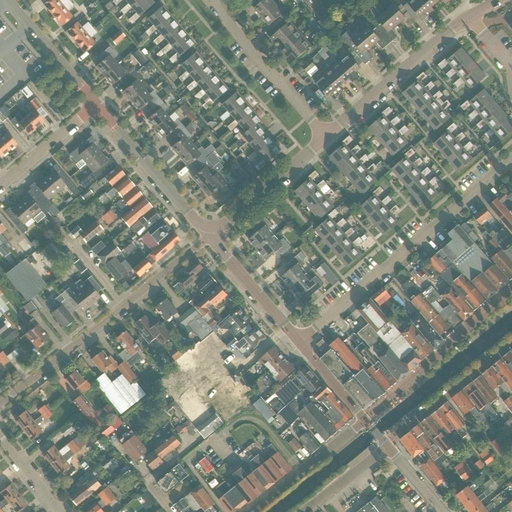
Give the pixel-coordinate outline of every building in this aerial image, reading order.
[(57,0),(50,0),(44,6),(53,16),(70,2),(68,0),(60,0),(59,1),(57,0)] [(124,15),(131,8),(131,7),(139,0),(124,0),(128,5),(121,11),(124,15)] [(131,8),(136,14),(128,20),(132,24),(140,17),(139,16),(154,4),(150,0),(139,0),(131,7),(131,8)] [(271,0),(264,0),(254,9),(262,18),(276,6),(271,0)] [(419,0),(412,0),(408,4),(420,18),(425,13),(430,19),(433,16),(419,0)] [(437,4),(433,0),(419,0),(433,16),(437,13),(432,7),(437,4)] [(104,6),(108,11),(114,6),(109,1),(104,6)] [(70,2),(53,16),(61,27),(72,17),(68,12),(74,7),(70,2)] [(394,5),(386,12),(386,13),(397,25),(401,21),(407,28),(415,21),(407,12),(403,15),(394,5)] [(145,33),(138,39),(142,42),(148,37),(156,30),(155,29),(170,16),(162,6),(147,19),(153,26),(145,33)] [(262,18),(270,26),(274,23),(276,26),(286,18),(283,15),(284,14),(276,6),(262,18)] [(355,12),(359,17),(364,13),(359,8),(355,12)] [(397,25),(386,13),(386,12),(378,20),(381,24),(377,27),(382,33),(390,43),(398,36),(392,29),(397,25)] [(156,46),(164,39),(163,38),(178,25),(170,16),(155,29),(156,30),(161,35),(153,42),(156,46)] [(297,30),(290,22),(276,33),(276,34),(271,38),(274,42),(279,37),(283,42),(297,30)] [(390,43),(382,33),(377,27),(373,31),(369,27),(366,22),(357,30),(361,35),(371,46),(376,43),(382,50),(390,43)] [(77,23),(66,32),(75,43),(92,28),(88,23),(82,28),(77,23)] [(164,55),(172,48),(171,47),(186,34),(178,25),(163,38),(164,39),(169,44),(161,51),(164,55)] [(75,43),(84,53),(95,44),(91,39),(97,34),(92,28),(75,43)] [(110,39),(115,45),(125,36),(120,30),(110,39)] [(285,55),(304,39),(297,30),(283,42),(287,47),(282,51),(285,55)] [(318,34),(322,39),(327,34),(323,30),(318,34)] [(357,30),(352,34),(349,30),(341,37),(365,65),(373,58),(367,51),(371,46),(361,35),(357,30)] [(172,48),(177,53),(169,60),(172,64),(180,57),(179,56),(194,43),(186,34),(171,47),(172,48)] [(297,59),(311,47),(304,39),(285,55),(288,58),(293,53),(297,59)] [(117,65),(113,60),(117,57),(110,48),(99,57),(103,62),(97,67),(104,76),(117,65)] [(470,58),(462,48),(447,61),(446,59),(438,65),(442,69),(449,63),(453,69),(455,71),(470,58)] [(131,55),(140,66),(147,60),(138,50),(131,55)] [(203,62),(195,52),(181,65),(186,71),(178,78),(182,82),(189,75),(189,74),(203,62)] [(361,69),(349,54),(340,62),(357,81),(360,79),(356,73),(361,69)] [(450,79),(457,73),(461,78),(463,80),(478,67),(470,58),(455,71),(453,69),(446,75),(450,79)] [(311,60),(303,68),(307,73),(315,66),(311,60)] [(198,84),(197,84),(211,71),(203,62),(189,74),(189,75),(194,81),(186,87),(190,91),(198,84)] [(357,81),(340,62),(332,69),(344,83),(349,79),(354,84),(357,81)] [(136,73),(133,69),(130,71),(126,67),(122,71),(117,65),(104,76),(113,86),(119,80),(123,84),(136,73)] [(478,67),(463,80),(461,78),(454,84),(458,88),(465,82),(471,89),(486,76),(478,67)] [(332,69),(324,76),(341,95),(344,93),(339,87),(344,83),(332,69)] [(198,84),(202,90),(194,97),(197,100),(205,93),(219,80),(211,71),(197,84),(198,84)] [(131,101),(145,90),(141,85),(144,82),(136,73),(123,84),(123,85),(125,84),(129,88),(124,93),(131,101)] [(418,81),(403,94),(411,103),(427,90),(425,88),(420,83),(427,77),(424,73),(416,79),(418,81)] [(324,76),(315,83),(328,97),(333,93),(337,98),(341,95),(324,76)] [(213,102),(228,89),(219,80),(205,93),(210,99),(202,105),(206,110),(214,103),(213,102)] [(432,82),(425,88),(427,90),(411,103),(419,113),(435,99),(433,97),(428,92),(435,86),(432,82)] [(27,98),(32,94),(26,87),(21,91),(27,98)] [(153,92),(150,95),(145,90),(131,101),(140,112),(148,104),(151,108),(161,100),(153,92)] [(492,99),(484,90),(470,102),(468,101),(461,107),(464,111),(471,105),(476,110),(477,112),(492,99)] [(244,102),(236,92),(220,106),(225,113),(218,119),(221,123),(228,116),(244,102)] [(443,96),(440,92),(433,97),(435,99),(419,113),(427,122),(443,109),(441,107),(437,102),(443,96)] [(15,94),(6,103),(12,108),(20,99),(15,94)] [(34,99),(25,107),(30,113),(26,117),(35,128),(44,121),(36,112),(42,108),(34,99)] [(485,122),(500,109),(492,99),(477,112),(476,110),(469,116),(472,120),(479,114),(484,120),(485,122)] [(155,129),(169,117),(165,113),(169,110),(161,100),(151,108),(156,113),(148,120),(155,129)] [(441,107),(443,109),(427,122),(436,131),(451,118),(444,111),(451,105),(448,101),(441,107)] [(236,126),(236,125),(252,111),(244,102),(228,116),(233,122),(226,128),(229,132),(236,126)] [(3,106),(0,108),(0,111),(6,119),(10,115),(3,106)] [(181,110),(184,114),(189,110),(186,106),(181,110)] [(383,116),(369,128),(377,138),(392,125),(390,123),(386,118),(393,112),(389,108),(382,114),(383,116)] [(484,120),(477,125),(480,130),(487,124),(492,129),(493,131),(508,118),(500,109),(485,122),(484,120)] [(237,141),(243,136),(242,135),(256,123),(260,120),(252,111),(236,125),(236,126),(241,131),(233,137),(237,141)] [(18,115),(10,122),(20,134),(23,131),(27,135),(30,133),(31,134),(35,130),(34,129),(35,128),(26,117),(22,120),(18,115)] [(185,128),(177,120),(174,123),(169,117),(155,129),(164,139),(172,132),(176,136),(185,128)] [(398,133),(394,127),(401,121),(397,117),(390,123),(392,125),(377,138),(385,147),(400,135),(398,133)] [(501,141),(511,131),(511,122),(508,118),(493,131),(492,129),(485,135),(488,139),(495,133),(501,141)] [(251,145),(250,145),(264,132),(256,123),(242,135),(243,136),(247,141),(239,148),(243,152),(251,145)] [(448,132),(433,145),(442,154),(457,141),(455,139),(451,134),(458,128),(454,124),(447,130),(448,132)] [(8,131),(3,125),(0,127),(0,140),(9,151),(16,144),(7,133),(8,131)] [(385,147),(393,157),(408,144),(402,137),(409,131),(405,127),(398,133),(400,135),(385,147)] [(193,145),(189,141),(193,138),(185,128),(176,136),(180,141),(172,148),(179,157),(193,145)] [(259,155),(258,154),(272,141),(264,132),(250,145),(251,145),(255,151),(247,158),(251,161),(259,155)] [(465,150),(463,148),(459,143),(466,137),(462,133),(455,139),(457,141),(442,154),(449,163),(465,150)] [(344,145),(330,157),(338,167),(353,154),(351,152),(346,146),(353,140),(350,136),(342,143),(344,145)] [(100,153),(93,144),(96,142),(91,137),(70,155),(77,164),(82,160),(86,165),(100,153)] [(0,140),(0,158),(9,151),(0,140)] [(266,163),(280,151),(272,141),(258,154),(259,155),(263,160),(255,167),(259,171),(267,164),(266,163)] [(449,163),(458,173),(473,160),(467,153),(474,147),(470,143),(463,148),(465,150),(449,163)] [(193,162),(197,166),(206,159),(206,160),(214,153),(216,151),(211,145),(204,151),(202,148),(198,151),(193,145),(179,157),(188,166),(193,162)] [(361,163),(359,161),(355,156),(361,150),(358,146),(351,152),(353,154),(338,167),(346,176),(361,163)] [(406,158),(391,170),(399,180),(414,167),(413,165),(408,159),(415,153),(412,150),(404,156),(406,158)] [(107,161),(100,153),(86,165),(93,173),(81,183),(85,188),(93,182),(114,164),(110,159),(107,161)] [(201,171),(193,178),(201,187),(214,176),(213,175),(218,172),(219,173),(223,169),(219,164),(221,162),(214,153),(206,160),(206,159),(197,166),(201,171)] [(367,170),(362,165),(369,159),(366,155),(359,161),(361,163),(346,176),(354,185),(369,172),(367,170)] [(420,159),(413,165),(414,167),(399,180),(407,189),(422,176),(421,174),(416,169),(423,163),(420,159)] [(354,185),(362,195),(377,182),(370,174),(377,168),(374,164),(367,170),(369,172),(354,185)] [(57,193),(65,186),(74,197),(80,192),(74,186),(56,165),(51,169),(53,172),(45,179),(57,193)] [(117,167),(98,183),(100,186),(107,180),(112,187),(125,176),(117,167)] [(431,172),(428,168),(421,174),(422,176),(407,189),(415,198),(430,185),(429,183),(424,178),(431,172)] [(310,179),(295,192),(303,202),(318,189),(317,187),(312,181),(319,175),(315,171),(308,178),(310,179)] [(219,173),(218,172),(213,175),(214,176),(201,187),(209,197),(217,190),(221,195),(231,187),(219,173)] [(415,198),(423,208),(438,195),(432,188),(439,182),(436,177),(429,183),(430,185),(415,198)] [(126,178),(109,192),(106,194),(110,199),(115,195),(114,194),(117,192),(122,198),(134,187),(126,178)] [(53,205),(48,200),(57,193),(45,179),(37,186),(34,183),(29,188),(31,190),(49,211),(53,216),(58,212),(53,205)] [(303,202),(311,211),(326,198),(325,196),(320,191),(327,185),(323,181),(317,187),(318,189),(303,202)] [(375,195),(360,208),(368,217),(383,205),(382,203),(377,197),(384,191),(380,187),(373,193),(375,195)] [(79,195),(83,200),(92,192),(88,188),(79,195)] [(135,188),(123,199),(122,198),(116,204),(123,213),(135,202),(142,196),(135,188)] [(511,193),(508,189),(501,196),(505,201),(508,198),(511,202),(511,193)] [(28,197),(20,204),(32,218),(36,223),(49,211),(31,190),(26,194),(28,197)] [(311,211),(319,220),(334,207),(328,200),(335,194),(332,190),(325,196),(326,198),(311,211)] [(98,199),(102,203),(107,198),(103,194),(98,199)] [(368,217),(376,227),(391,214),(389,212),(385,207),(392,201),(389,197),(382,203),(383,205),(368,217)] [(144,198),(131,209),(121,218),(121,219),(120,221),(123,225),(126,224),(129,227),(152,208),(144,198)] [(491,207),(509,229),(511,232),(511,215),(499,200),(491,207)] [(24,225),(32,218),(20,204),(12,211),(9,208),(4,213),(22,234),(28,230),(24,225)] [(376,227),(384,236),(399,223),(393,216),(400,210),(396,206),(389,212),(391,214),(376,227)] [(485,208),(474,217),(480,224),(491,215),(485,208)] [(153,209),(131,227),(136,232),(141,227),(139,225),(141,223),(146,230),(160,217),(153,209)] [(104,220),(108,226),(117,218),(110,210),(102,217),(104,220)] [(329,218),(315,231),(323,240),(338,227),(337,225),(332,220),(339,214),(335,210),(328,216),(329,218)] [(80,236),(86,243),(96,234),(97,235),(103,230),(99,225),(104,220),(102,217),(96,222),(80,236)] [(275,236),(270,229),(273,226),(266,217),(253,228),(257,233),(249,240),(252,244),(253,243),(259,250),(275,236)] [(286,228),(293,223),(289,219),(283,224),(286,228)] [(346,236),(345,235),(340,229),(347,223),(343,219),(337,225),(338,227),(323,240),(331,249),(346,236)] [(159,245),(173,233),(163,221),(153,230),(152,228),(141,238),(152,251),(159,245)] [(465,223),(461,227),(468,235),(472,232),(465,223)] [(450,237),(441,245),(444,248),(442,250),(458,269),(475,288),(476,287),(488,300),(509,282),(510,281),(511,279),(511,261),(502,250),(492,259),(490,261),(474,242),(468,235),(459,225),(448,234),(450,237)] [(75,239),(82,232),(78,227),(70,233),(75,239)] [(354,246),(352,244),(348,238),(355,232),(352,228),(345,235),(346,236),(331,249),(339,259),(354,246)] [(511,261),(511,240),(508,236),(502,228),(497,233),(494,230),(489,234),(493,239),(497,245),(502,250),(511,261)] [(478,239),(472,232),(468,235),(474,242),(478,239)] [(149,255),(132,269),(139,277),(151,266),(155,262),(158,265),(174,252),(171,248),(180,240),(173,233),(159,245),(159,246),(149,255)] [(280,241),(275,236),(259,250),(264,256),(263,257),(266,261),(275,254),(279,258),(291,248),(284,238),(280,241)] [(339,259),(347,268),(362,255),(356,248),(363,242),(360,238),(352,244),(354,246),(339,259)] [(493,239),(489,243),(493,248),(497,245),(493,239)] [(123,249),(127,254),(135,247),(131,242),(123,249)] [(3,245),(0,247),(0,251),(4,257),(9,253),(3,245)] [(98,257),(104,265),(117,254),(110,246),(98,257)] [(433,289),(424,296),(426,299),(445,321),(447,319),(456,329),(462,323),(464,321),(473,313),(487,302),(475,288),(458,269),(442,250),(428,261),(440,275),(451,288),(442,296),(449,304),(443,309),(436,301),(441,297),(435,291),(433,289)] [(65,255),(70,261),(74,258),(69,251),(65,255)] [(307,274),(302,267),(305,264),(298,255),(285,266),(290,271),(281,278),(285,282),(285,281),(291,288),(307,274)] [(104,265),(118,281),(127,273),(114,257),(104,265)] [(7,274),(28,301),(47,286),(25,260),(7,274)] [(186,289),(198,278),(196,276),(204,269),(197,261),(196,261),(184,272),(188,276),(179,283),(186,289)] [(331,270),(324,277),(329,283),(337,277),(331,270)] [(316,276),(312,279),(307,274),(291,288),(296,294),(295,294),(299,299),(307,292),(311,296),(324,286),(316,276)] [(75,284),(80,291),(92,305),(100,298),(97,293),(101,290),(91,276),(82,283),(80,280),(75,284)] [(192,301),(196,306),(212,292),(210,289),(217,283),(210,276),(198,287),(202,292),(192,301)] [(410,280),(403,286),(412,297),(408,300),(420,313),(444,341),(454,332),(445,321),(426,299),(424,296),(410,280)] [(174,287),(179,293),(184,289),(179,282),(174,287)] [(196,306),(195,307),(204,316),(202,317),(207,323),(212,318),(208,313),(210,311),(206,306),(211,302),(215,306),(227,295),(219,286),(212,292),(196,306)] [(80,291),(75,295),(69,288),(61,295),(65,300),(74,312),(79,308),(83,313),(92,305),(80,291)] [(372,298),(379,306),(389,298),(382,289),(372,298)] [(55,292),(48,296),(50,300),(57,296),(55,292)] [(31,299),(39,309),(45,304),(38,294),(31,299)] [(74,312),(65,300),(61,295),(52,302),(58,309),(52,313),(63,328),(73,320),(73,319),(73,320),(69,315),(74,312)] [(401,334),(371,298),(357,310),(388,346),(387,347),(408,372),(409,372),(422,361),(422,360),(403,337),(402,337),(400,334),(401,334)] [(201,341),(213,331),(193,308),(181,317),(178,313),(167,299),(156,307),(167,321),(173,316),(176,321),(182,330),(188,325),(201,341)] [(37,310),(38,310),(31,302),(24,307),(30,315),(37,310)] [(239,307),(230,315),(218,326),(222,330),(228,324),(227,323),(229,321),(233,326),(231,328),(236,334),(242,329),(243,329),(252,322),(239,307)] [(420,313),(411,321),(435,350),(444,341),(420,313)] [(160,322),(156,325),(154,326),(146,316),(136,323),(144,334),(143,335),(149,344),(157,338),(163,345),(172,337),(160,322)] [(40,348),(43,345),(43,344),(48,339),(37,326),(32,319),(28,323),(33,329),(26,335),(37,349),(39,347),(40,348)] [(343,323),(333,330),(336,334),(346,327),(343,323)] [(369,324),(358,333),(371,349),(382,340),(380,338),(381,338),(369,324)] [(402,337),(403,336),(423,360),(434,352),(412,325),(400,334),(402,337)] [(237,340),(233,344),(239,351),(249,342),(254,348),(266,338),(256,327),(247,335),(244,337),(239,342),(237,340)] [(117,338),(126,349),(120,355),(130,367),(142,357),(137,351),(140,348),(126,331),(117,338)] [(234,336),(225,344),(229,348),(237,340),(234,336)] [(323,339),(316,345),(322,352),(325,355),(320,359),(365,410),(375,400),(374,399),(376,398),(377,399),(385,392),(386,392),(339,338),(329,347),(323,339)] [(387,391),(397,383),(377,360),(362,343),(355,349),(372,367),(375,365),(379,370),(373,375),(387,391)] [(264,370),(268,373),(271,371),(285,358),(275,347),(259,361),(262,364),(263,363),(267,367),(264,370)] [(10,353),(0,360),(0,361),(3,366),(10,361),(20,352),(17,348),(10,353)] [(0,353),(0,360),(10,353),(7,349),(2,352),(0,353)] [(389,349),(377,360),(397,383),(409,373),(389,349)] [(112,372),(118,367),(120,366),(116,361),(115,362),(111,356),(109,358),(103,351),(98,355),(97,354),(94,357),(94,358),(92,359),(103,372),(109,368),(112,372)] [(511,352),(510,351),(503,358),(511,370),(511,352)] [(285,358),(271,371),(268,373),(271,377),(274,375),(281,382),(295,369),(285,358)] [(511,373),(501,359),(494,366),(505,381),(511,390),(511,373)] [(120,366),(118,367),(125,375),(114,384),(105,373),(99,378),(94,372),(90,375),(95,381),(121,415),(147,394),(136,381),(138,379),(125,362),(120,366)] [(323,384),(316,376),(307,366),(303,370),(300,367),(294,373),(305,386),(304,386),(310,394),(308,396),(309,396),(315,391),(323,384)] [(511,391),(505,383),(493,366),(483,374),(495,390),(501,385),(505,391),(504,392),(509,398),(505,402),(511,411),(511,391)] [(236,370),(231,374),(236,381),(242,377),(236,370)] [(77,371),(66,379),(75,390),(80,386),(83,391),(89,386),(77,371)] [(481,375),(474,381),(491,404),(499,398),(481,375)] [(296,385),(290,378),(282,385),(284,387),(277,392),(289,406),(296,400),(303,409),(311,402),(315,408),(316,407),(320,412),(326,418),(327,417),(339,431),(354,418),(324,384),(316,392),(315,391),(309,396),(308,396),(303,390),(301,391),(296,385)] [(473,382),(463,389),(480,411),(485,407),(493,418),(497,414),(473,382)] [(52,390),(56,395),(62,391),(57,386),(52,390)] [(481,412),(479,413),(463,390),(452,398),(464,415),(470,410),(479,422),(480,421),(482,423),(487,420),(485,418),(481,412)] [(74,402),(86,417),(94,411),(81,395),(74,402)] [(315,408),(311,402),(303,409),(296,400),(289,406),(297,415),(299,414),(303,419),(305,417),(326,442),(338,432),(326,418),(320,412),(316,407),(315,408)] [(440,408),(456,428),(458,431),(466,424),(448,401),(440,408)] [(103,408),(108,413),(112,409),(108,404),(103,408)] [(43,415),(49,410),(45,405),(39,410),(43,415)] [(432,415),(449,434),(456,428),(440,408),(432,415)] [(53,415),(49,410),(43,415),(47,419),(53,415)] [(27,412),(16,420),(24,430),(35,422),(34,421),(27,412)] [(54,423),(59,429),(69,422),(64,415),(54,423)] [(421,424),(444,454),(454,446),(430,416),(422,422),(421,424)] [(34,421),(35,422),(24,430),(33,441),(43,432),(37,425),(42,421),(39,418),(34,421)] [(289,427),(297,432),(303,423),(296,418),(289,427)] [(511,418),(505,424),(506,425),(499,430),(508,442),(506,444),(510,450),(511,449),(511,433),(511,431),(511,418)] [(100,430),(104,436),(114,430),(110,423),(100,430)] [(60,431),(65,437),(74,429),(69,424),(60,431)] [(434,461),(433,462),(439,470),(440,468),(439,466),(446,460),(442,454),(419,425),(412,431),(434,461)] [(308,432),(299,439),(312,454),(321,446),(308,432)] [(400,440),(414,458),(424,450),(410,432),(400,440)] [(164,464),(161,460),(162,460),(155,451),(151,455),(136,436),(123,446),(135,462),(142,456),(154,471),(164,464)] [(156,447),(158,449),(155,451),(162,460),(161,460),(164,464),(165,464),(174,457),(171,452),(181,444),(175,436),(174,436),(168,440),(168,439),(167,440),(167,441),(162,445),(160,443),(156,447)] [(288,443),(296,452),(303,447),(294,437),(288,443)] [(491,443),(500,455),(507,450),(498,438),(491,443)] [(52,465),(77,445),(73,440),(67,445),(59,452),(54,446),(44,455),(52,465)] [(267,447),(274,455),(270,459),(284,476),(292,469),(272,444),(267,447)] [(74,455),(81,449),(77,445),(52,465),(61,476),(71,467),(66,461),(74,455)] [(479,454),(489,463),(496,456),(487,446),(479,454)] [(461,455),(465,460),(470,456),(466,451),(461,455)] [(265,462),(259,454),(255,458),(275,483),(284,476),(270,459),(265,462)] [(199,462),(208,473),(214,468),(206,457),(199,462)] [(109,458),(102,464),(106,469),(113,463),(109,458)] [(250,461),(257,469),(253,472),(267,490),(275,483),(255,458),(250,461)] [(433,462),(430,458),(421,464),(437,486),(446,480),(439,470),(433,462)] [(474,465),(479,471),(485,466),(480,461),(474,465)] [(180,464),(157,482),(166,494),(189,476),(180,464)] [(257,495),(258,497),(259,497),(258,497),(267,490),(253,472),(249,476),(239,464),(235,468),(257,495)] [(457,472),(464,481),(474,474),(467,464),(457,472)] [(231,471),(240,483),(236,486),(249,502),(257,495),(235,468),(231,471)] [(80,490),(71,497),(77,505),(93,492),(94,493),(102,486),(91,472),(76,484),(80,490)] [(236,486),(232,490),(225,481),(217,488),(223,496),(219,500),(228,511),(235,511),(249,502),(236,486)] [(468,486),(457,495),(465,505),(476,496),(472,492),(479,487),(476,483),(469,488),(468,486)] [(5,499),(0,503),(0,509),(0,510),(9,503),(20,494),(11,484),(0,493),(5,499)] [(208,510),(215,505),(215,504),(201,486),(184,499),(194,511),(196,511),(202,507),(206,511),(208,510)] [(103,511),(101,509),(107,505),(116,498),(108,488),(99,495),(102,500),(96,505),(95,504),(92,507),(92,508),(87,511),(103,511)] [(476,496),(465,505),(470,511),(477,511),(484,507),(480,502),(487,497),(492,493),(488,488),(483,492),(484,493),(477,498),(476,496)] [(9,503),(16,511),(19,511),(28,505),(20,494),(9,503)] [(193,511),(189,507),(184,499),(174,506),(178,511),(181,511),(186,509),(187,511),(193,511)] [(388,511),(380,501),(365,511),(388,511)] [(484,507),(477,511),(488,511),(495,507),(492,503),(485,508),(484,507)]
